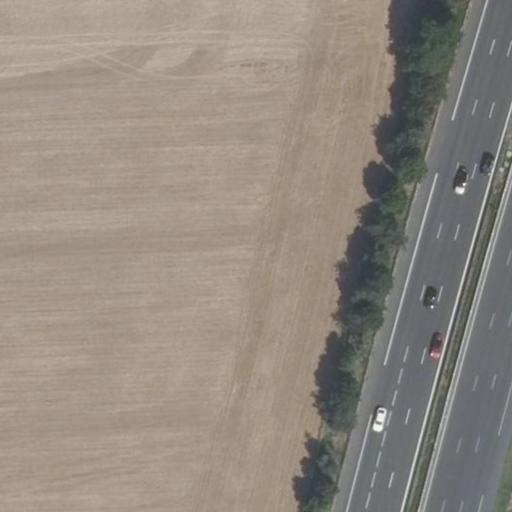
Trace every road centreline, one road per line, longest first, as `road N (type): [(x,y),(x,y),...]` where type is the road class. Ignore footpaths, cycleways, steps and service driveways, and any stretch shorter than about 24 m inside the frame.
road 1 (motorway): [(511,16),(374,511)]
road 2 (motorway): [(458,511),(511,299)]
